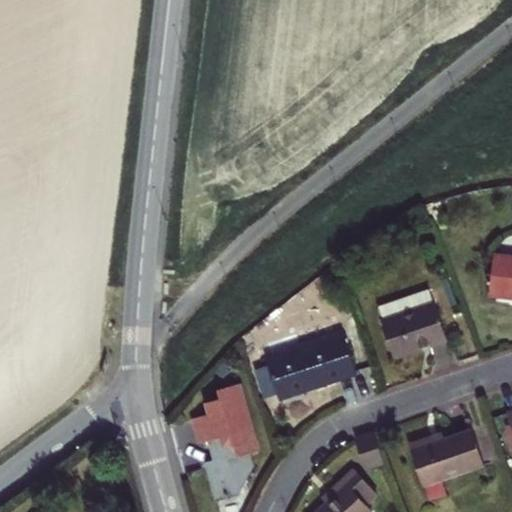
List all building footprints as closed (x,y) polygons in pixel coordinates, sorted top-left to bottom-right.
[(511,255),(495,254),(490,296),(511,297),(511,255)] [(345,279),(334,271),(325,282),(336,290),(345,279)] [(430,290),(412,296),(417,310),(435,304),(430,290)] [(379,307),(394,357),(447,339),(435,304),(417,310),(412,296),(379,307)] [(344,334),(268,360),(269,365),(279,394),(281,399),(305,391),(304,388),(310,386),(311,389),(357,374),(344,334)] [(265,399),(279,394),(269,365),(255,369),(265,399)] [(237,385),(218,390),(221,400),(207,403),(210,414),(194,418),(201,443),(209,440),(212,452),(214,461),(206,463),(217,500),(238,494),(235,482),(247,478),(253,467),(249,454),(259,451),(253,430),(251,431),(237,385)] [(425,486),(486,465),(474,430),(446,439),(413,450),(425,486)] [(410,444),(413,450),(446,439),(444,432),(410,444)] [(356,440),(365,468),(385,462),(376,434),(356,440)] [(329,503),(318,511),(371,511),(372,511),(367,505),(378,495),(354,469),(342,479),(347,485),(329,503)] [(238,494),(247,478),(235,482),(238,494)] [(329,503),(347,485),(342,479),(323,497),(329,503)]
